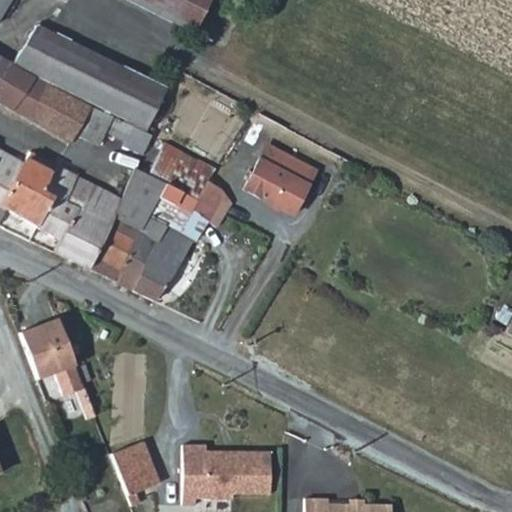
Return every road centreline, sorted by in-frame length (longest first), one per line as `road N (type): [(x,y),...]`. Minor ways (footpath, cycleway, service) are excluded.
road 1 (unclassified): [(511,511),(0,248)]
road 2 (track): [(511,225),(168,46)]
